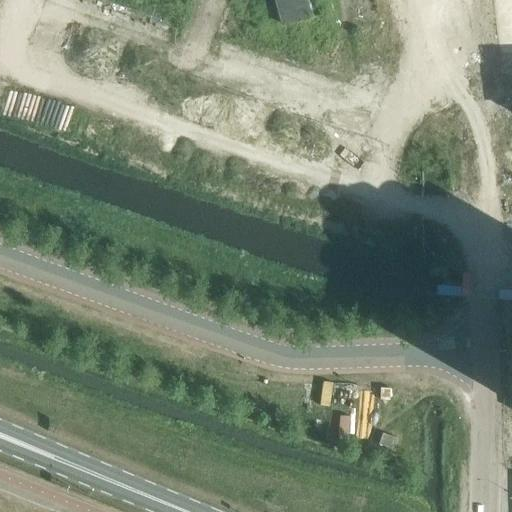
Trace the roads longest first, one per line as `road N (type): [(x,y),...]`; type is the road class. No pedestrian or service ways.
road 1 (tertiary): [(485,357),(279,357),(0,255)]
road 2 (unclassified): [(485,357),(476,0)]
road 3 (secondary): [(187,511),(0,434)]
road 4 (tertiary): [(484,511),(485,357)]
